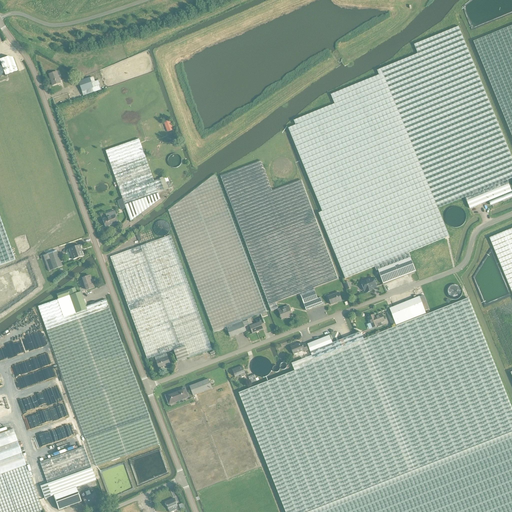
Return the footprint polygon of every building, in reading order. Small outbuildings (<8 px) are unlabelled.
[(511,137),(511,25),(473,42),(511,137)] [(511,157),(459,27),(414,45),(418,54),(381,69),(377,71),(379,75),(331,95),(335,105),(297,119),(294,121),(295,125),(288,128),(322,212),(319,213),(345,279),(375,267),(376,271),(378,270),(383,284),(416,272),(408,253),(449,236),(438,209),(465,198),(470,209),(511,192),(507,180),(511,178),(511,157)] [(8,57),(0,59),(0,62),(5,76),(18,72),(13,58),(8,57)] [(57,72),(49,74),(52,86),(61,83),(57,72)] [(83,96),(101,90),(98,81),(92,83),(90,78),(78,82),(83,96)] [(170,120),(164,122),(167,132),(173,130),(170,120)] [(139,139),(106,151),(123,199),(125,205),(158,194),(165,191),(165,193),(169,191),(169,189),(172,188),(167,176),(165,177),(161,178),(160,179),(154,181),(139,139)] [(261,161),(220,176),(232,206),(269,305),(271,312),(278,310),(275,303),(299,294),(301,297),(305,309),(306,311),(317,306),(323,304),(320,298),(317,299),(313,288),(338,279),(301,180),(272,191),(261,161)] [(215,175),(168,210),(214,332),(226,328),(227,327),(230,337),(236,335),(244,332),(246,331),(244,327),(249,325),(248,320),(243,322),(242,322),(261,315),(261,314),(264,313),(267,312),(215,175)] [(131,222),(160,200),(158,194),(125,205),(131,222)] [(103,220),(105,227),(118,223),(115,216),(116,215),(115,211),(105,214),(107,218),(103,220)] [(0,266),(15,261),(0,219),(0,266)] [(511,228),(489,238),(511,292),(511,228)] [(171,236),(110,257),(147,360),(154,357),(166,353),(173,350),(178,362),(189,358),(212,350),(171,236)] [(69,249),(72,260),(83,256),(79,246),(69,249)] [(56,251),(43,256),(49,272),(50,271),(62,267),(56,251)] [(90,276),(82,279),(86,290),(94,288),(90,276)] [(373,278),(361,283),(362,287),(362,288),(362,289),(363,290),(364,290),(364,291),(365,291),(366,293),(373,291),(372,288),(376,287),(373,278)] [(58,300),(38,307),(40,313),(42,319),(85,439),(86,439),(96,466),(158,444),(149,417),(106,300),(86,307),(80,292),(77,293),(75,288),(56,294),(58,300)] [(339,293),(328,297),(331,305),(342,301),(339,293)] [(511,511),(511,409),(468,298),(426,315),(424,311),(429,309),(424,295),(389,309),(396,325),(395,326),(396,327),(363,340),(360,332),(333,343),(329,336),(307,344),(312,356),(292,364),(294,371),(239,393),(285,511),(511,511)] [(278,310),(281,319),(292,315),(289,306),(278,310)] [(370,323),(367,325),(369,329),(372,328),(378,326),(378,327),(382,326),(381,323),(384,321),(381,314),(375,317),(374,315),(368,317),(370,323)] [(263,330),(261,325),(264,324),(262,318),(256,320),(257,323),(250,326),(252,334),(263,330)] [(293,355),(304,351),(305,352),(308,350),(305,343),(302,345),(301,343),(291,347),(293,355)] [(166,353),(154,357),(156,361),(159,369),(171,365),(168,356),(167,356),(166,353)] [(244,374),(245,373),(242,366),(232,370),(235,377),(240,375),(241,377),(245,376),(244,374)] [(254,375),(248,377),(251,383),(257,381),(254,375)] [(208,379),(189,386),(193,396),(212,389),(208,379)] [(185,388),(166,396),(169,405),(188,398),(185,388)] [(12,428),(0,431),(0,474),(26,465),(12,428)] [(83,447),(40,462),(47,484),(40,487),(44,499),(53,496),(58,510),(70,506),(81,502),(76,487),(95,480),(83,447)] [(0,511),(37,511),(42,510),(26,465),(0,474),(0,511)] [(97,501),(94,493),(91,495),(89,491),(85,492),(87,496),(82,498),(86,506),(97,501)] [(165,503),(169,511),(172,511),(176,510),(175,507),(177,506),(174,499),(172,500),(165,503)]
